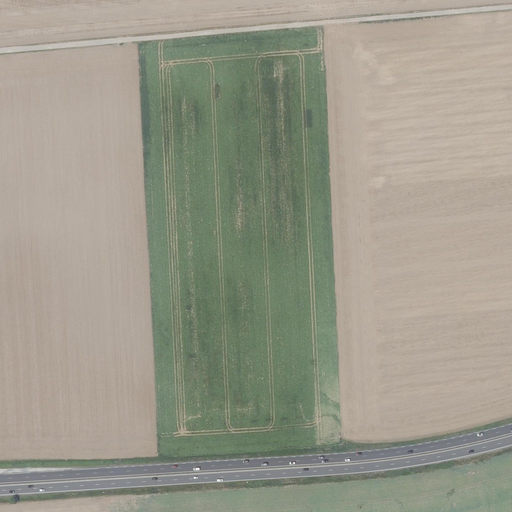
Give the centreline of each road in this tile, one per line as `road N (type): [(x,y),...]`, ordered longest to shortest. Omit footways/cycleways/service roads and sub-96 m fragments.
road 1 (trunk): [(511,428),(372,455),(0,478)]
road 2 (trunk): [(0,490),(373,466),(511,440)]
road 3 (track): [(0,50),(511,8)]
